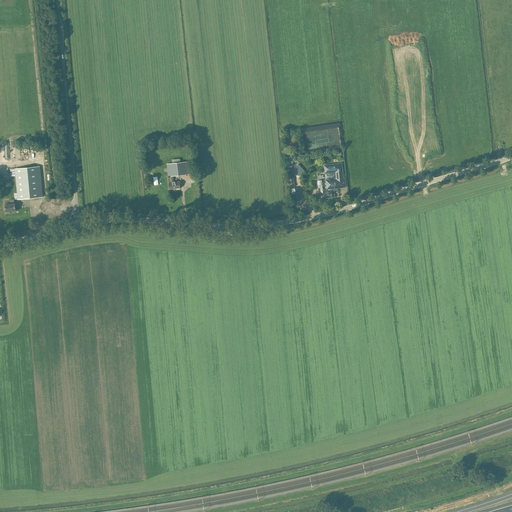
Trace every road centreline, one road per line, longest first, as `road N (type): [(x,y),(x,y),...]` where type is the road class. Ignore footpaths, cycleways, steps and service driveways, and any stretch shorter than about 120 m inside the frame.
road 1 (unclassified): [(511,159),(290,225),(77,225)]
road 2 (unclassified): [(77,225),(55,0)]
